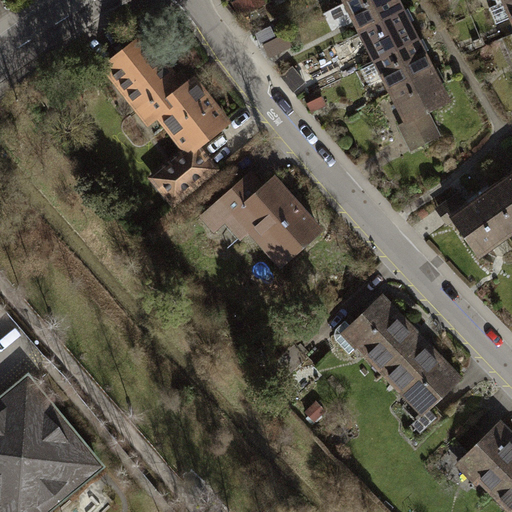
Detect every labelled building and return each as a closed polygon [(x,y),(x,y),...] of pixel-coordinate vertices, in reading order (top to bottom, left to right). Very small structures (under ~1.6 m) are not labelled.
[(265,0),(248,0),(235,7),(243,21),(269,7),(265,0)] [(363,0),(348,8),(363,39),(411,16),(402,0),(363,0)] [(457,0),(443,0),(440,2),(444,12),(460,5),(457,0)] [(511,23),(511,1),(501,7),(492,11),(500,29),(511,23)] [(374,57),(380,68),(425,46),(411,16),(363,39),(353,44),(362,63),(374,57)] [(145,38),(104,72),(141,118),(136,122),(144,133),(158,121),(184,152),(151,179),(178,212),(224,174),(204,149),(234,124),(199,81),(188,90),(145,38)] [(380,68),(395,100),(441,78),(425,46),(380,68)] [(295,72),(284,82),(296,96),(308,86),(295,72)] [(401,129),(413,153),(444,138),(434,118),(456,108),(441,78),(395,100),(408,126),(401,129)] [(253,173),(202,220),(218,238),(230,227),(244,243),(251,237),(286,274),(331,232),(280,177),(268,188),(253,173)] [(511,183),(509,180),(483,199),(511,239),(511,183)] [(511,246),(511,239),(483,199),(456,219),(489,264),(511,246)] [(386,377),(425,341),(383,297),(345,333),(386,377)] [(428,421),(466,385),(425,341),(386,377),(428,421)] [(0,511),(39,511),(50,509),(56,496),(70,492),(76,479),(91,475),(98,461),(78,436),(63,440),(46,421),(53,405),(33,382),(18,385),(11,401),(0,410),(0,511)] [(321,404),(309,415),(320,427),(332,416),(321,404)] [(494,498),(511,479),(511,429),(504,421),(461,466),(494,498)] [(511,511),(511,479),(494,498),(509,511),(511,511)]
